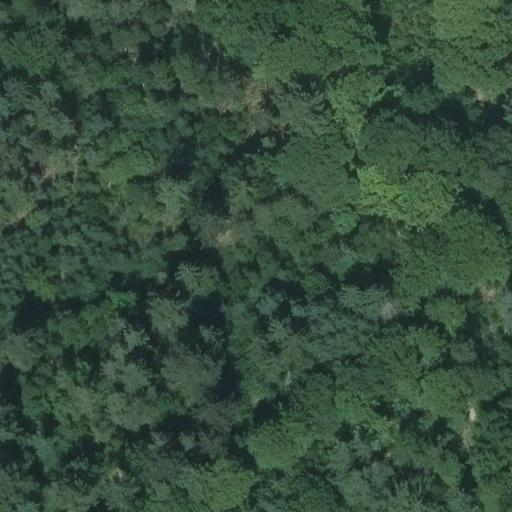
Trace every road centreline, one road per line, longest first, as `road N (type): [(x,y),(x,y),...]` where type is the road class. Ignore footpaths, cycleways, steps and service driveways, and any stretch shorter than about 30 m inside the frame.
road 1 (track): [(273,0),(511,511)]
road 2 (track): [(174,511),(440,350),(492,456),(511,442)]
